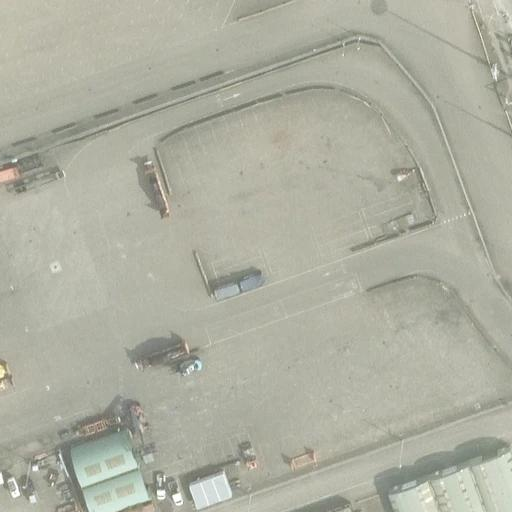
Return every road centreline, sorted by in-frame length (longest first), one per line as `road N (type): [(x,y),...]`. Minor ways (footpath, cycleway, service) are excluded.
road 1 (unknown): [(137,379),(195,401),(252,403),(390,388),(478,368)]
road 2 (unknown): [(114,242),(393,159)]
road 3 (unknown): [(91,292),(56,186),(102,158)]
road 4 (unknown): [(0,439),(137,379)]
